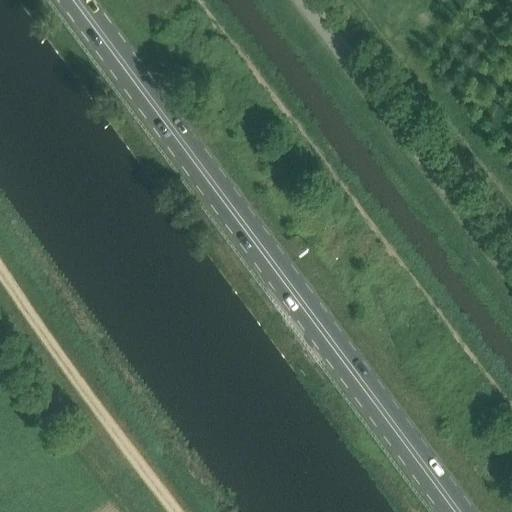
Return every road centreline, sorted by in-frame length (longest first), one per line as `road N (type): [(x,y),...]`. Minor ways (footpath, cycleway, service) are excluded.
road 1 (primary): [(453,511),(73,0)]
road 2 (unclassified): [(511,276),(301,0)]
road 3 (track): [(0,250),(192,511)]
